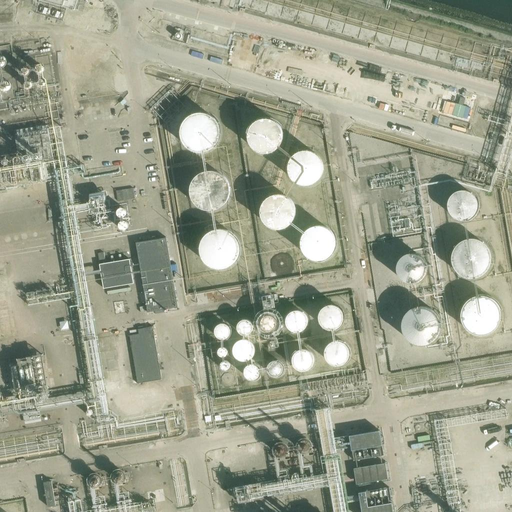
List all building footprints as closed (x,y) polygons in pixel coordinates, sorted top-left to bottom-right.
[(37,0),(38,0),(75,11),(78,0),(37,0)] [(13,58),(13,57),(12,55),(11,53),(9,50),(7,49),(6,48),(2,48),(0,48),(0,66),(2,67),(4,67),(6,67),(9,65),(11,62),(12,60),(13,58)] [(14,87),(13,83),(11,80),(8,78),(5,77),(3,77),(1,78),(0,78),(0,95),(1,96),(4,97),(7,96),(9,95),(11,94),(13,91),(13,90),(14,87)] [(220,136),(220,132),(220,128),(219,125),(217,121),(214,118),(211,115),(208,113),(204,112),(200,111),(196,112),(192,113),(189,114),(186,117),(183,119),(181,123),(179,126),(178,130),(178,134),(179,138),(181,142),(183,145),(186,148),(189,150),(192,152),(196,153),(200,153),(204,153),(208,151),(211,149),(214,147),(217,144),(219,140),(220,136)] [(283,136),(283,133),(283,130),(282,127),(280,124),(278,121),(276,119),(273,118),(270,116),(267,116),(263,116),(260,117),(257,118),(255,120),(252,123),(251,125),(249,128),(249,131),(249,135),(249,138),(251,141),(252,144),(255,146),(257,148),(260,149),(263,150),(267,150),(270,150),(273,149),(276,147),(278,145),(280,142),(282,139),(283,136)] [(322,171),(323,167),(322,164),(321,161),(320,157),(317,155),(315,152),(312,151),(308,150),(305,149),(302,149),(298,150),(295,151),(292,153),(290,156),(288,159),(286,162),(286,166),(286,169),(286,173),(288,176),(290,179),(292,181),(295,183),(298,185),(301,186),(305,186),(308,185),(312,184),(315,182),(317,180),(320,177),(321,174),(322,171)] [(0,184),(45,177),(40,151),(0,157),(0,184)] [(230,194),(230,190),(230,186),(229,183),(227,179),(225,176),(222,174),(218,172),(215,170),(211,170),(207,170),(203,171),(200,173),(196,175),(194,178),(192,181),(190,184),(189,188),(189,192),(190,196),(192,200),(194,203),(196,206),(200,208),(203,209),(207,210),(211,211),(215,210),(218,209),(222,207),(225,204),(227,201),(229,198),(230,194)] [(118,190),(118,200),(135,199),(135,189),(118,190)] [(106,190),(86,193),(90,216),(110,213),(106,190)] [(478,209),(478,206),(478,203),(477,200),(476,197),(474,195),(472,193),(469,191),(466,190),(463,190),(460,190),(457,191),(454,192),(452,194),(450,196),(448,199),(447,201),(446,204),(446,207),(447,210),(448,213),(450,216),(452,218),(454,220),(457,221),(460,222),(463,222),(466,222),(469,221),(472,219),(474,217),(476,215),(477,212),(478,209)] [(295,212),(296,209),(296,206),(295,203),(293,200),(291,197),(289,195),(286,194),(283,193),(280,192),(277,192),(274,193),(271,194),(268,196),(266,198),(264,201),(263,204),(262,207),(262,210),(263,214),(264,217),(266,219),(268,222),(271,223),(273,225),(277,225),(280,226),(283,225),(286,224),(289,223),(291,220),(293,218),(295,215),(295,212)] [(332,244),(332,241),(332,237),(331,234),(329,231),(327,229),(325,227),(322,225),(319,224),(316,223),(312,224),(309,224),(306,226),(304,228),(301,230),(300,233),(298,236),(298,239),(298,242),(298,245),(300,249),(301,251),(304,254),(306,256),(309,257),(312,258),(316,258),(319,257),(322,256),(325,255),(327,252),(329,250),(331,247),(332,244)] [(239,254),(239,250),(239,246),(238,242),(236,239),(233,235),(230,233),(227,231),(223,230),(220,229),(216,229),(212,230),(208,232),(205,234),(202,237),(200,240),(199,244),(198,248),(198,252),(199,256),(200,259),(202,262),(205,265),(208,268),(212,269),(216,270),(220,270),(223,270),(227,268),(231,266),(234,264),(236,261),(238,257),(239,254)] [(137,244),(140,264),(149,313),(178,308),(167,239),(137,244)] [(490,263),(491,259),(490,256),(489,252),(488,249),(485,246),(482,244),(479,242),(476,241),(472,240),(469,240),(465,241),(462,243),(459,245),(456,248),(454,251),(453,254),(452,258),(452,261),(453,265),(454,268),(456,271),(459,274),(462,276),(465,278),(469,278),(472,279),(476,278),(479,277),(483,275),(485,273),(488,270),(489,266),(490,263)] [(428,272),(428,269),(428,266),(427,263),(426,260),(424,258),(421,256),(419,255),(416,254),(413,254),(410,254),(407,255),(404,256),(402,258),(400,260),(398,263),(397,266),(397,269),(397,272),(398,275),(400,278),(402,280),(404,282),(407,283),(410,284),(413,284),(416,284),(419,283),(421,282),(424,280),(426,278),(427,275),(428,272)] [(130,261),(101,266),(104,289),(133,285),(130,261)] [(501,320),(501,316),(501,312),(500,308),(498,305),(495,302),(492,299),(489,297),(485,296),(481,295),(477,295),(474,296),(470,298),(467,300),(464,303),(462,306),(461,310),(460,314),(460,318),(461,321),(462,325),(464,328),(467,331),(470,334),(474,335),(477,336),(481,336),(485,336),(489,334),(492,332),(495,330),(498,327),(500,323),(501,320)] [(344,321),(345,318),(344,316),(344,313),(342,311),(341,309),(339,307),(336,306),(334,305),(331,304),(329,305),(326,305),(324,306),(322,308),(320,310),(318,312),(317,314),(317,317),(317,320),(317,322),(318,325),(320,327),(322,329),(324,330),(326,331),(329,332),(331,332),(334,332),(336,331),(339,329),(341,328),(342,326),(344,323),(344,321)] [(442,332),(443,328),(442,324),(441,320),(439,316),(437,313),(434,311),(431,309),(427,307),(423,307),(419,307),(415,308),(411,309),(408,312),(405,315),(403,318),(402,322),(401,325),(401,329),(402,333),(403,337),(405,340),(408,343),(411,345),(415,347),(419,348),(423,348),(427,348),(430,346),(434,344),(437,342),(439,339),(441,335),(442,332)] [(309,321),(309,320),(308,316),(307,314),(306,312),(304,311),(302,309),(298,308),(296,308),(292,309),(290,310),(288,312),(287,313),(286,315),(285,317),(285,320),(285,322),(285,324),(286,326),(288,328),(289,330),(292,331),(294,332),(296,332),(299,332),(301,332),(304,329),(306,328),(307,326),(308,323),(309,321)] [(276,327),(276,324),(276,321),(274,319),(272,317),(269,316),(266,316),(263,318),(261,320),(260,323),(260,326),(261,328),(263,331),(266,332),(269,332),(272,331),(274,330),(276,327)] [(253,328),(253,326),(251,323),(249,321),(247,320),(246,320),(243,320),(240,321),(240,322),(238,325),(237,328),(237,331),(239,334),(242,335),(245,336),(248,335),(250,334),(252,331),(253,328)] [(231,331),(232,331),(231,328),(229,325),(226,324),(224,323),(221,323),(218,325),(216,327),(215,331),(216,334),(217,336),(220,338),(223,339),(226,339),(229,337),(231,335),(231,331)] [(154,326),(129,331),(139,383),(163,379),(154,326)] [(255,352),(255,350),(255,347),(254,345),(253,343),(251,341),(249,340),(247,339),(244,338),(242,339),(239,339),(237,340),(235,342),(234,344),(233,346),(232,349),(232,351),(233,353),(234,356),(235,358),(237,359),(239,360),(242,361),(244,361),(247,361),(249,360),(251,359),(253,357),(254,355),(255,352)] [(349,353),(349,350),(348,348),(346,345),(345,343),(343,342),(341,341),(339,340),(336,340),(334,340),(331,341),(328,343),(327,344),(326,346),(325,348),(324,351),(324,353),(325,357),(326,360),(327,361),(328,363),(331,364),(333,365),(336,365),(339,365),(341,365),(343,364),(345,362),(346,360),(348,358),(349,356),(349,353)] [(314,363),(314,360),(314,357),(313,354),(311,352),(309,350),(307,349),(304,348),(301,348),(298,349),(296,350),(294,352),(292,354),(291,357),(291,360),(291,363),(292,365),(294,367),(296,369),(298,371),(301,371),(304,371),(307,371),(309,369),(311,367),(313,365),(314,363)] [(282,372),(283,369),(282,367),(281,364),(279,362),(276,361),(273,361),(271,362),(269,364),(267,367),(267,369),(267,372),(269,375),(271,376),(274,377),(276,377),(279,376),(281,374),(282,372)] [(259,374),(260,371),(259,368),(258,366),(255,364),(252,363),(249,363),(247,365),(245,367),(244,370),(244,372),(245,375),(247,377),(249,379),(252,379),(255,378),(258,376),(259,374)] [(392,423),(394,435),(403,433),(400,421),(392,423)] [(380,429),(336,437),(338,450),(352,447),(354,460),(385,455),(380,429)] [(288,451),(288,448),(286,445),(285,444),(283,443),(280,443),(277,444),(274,445),(272,448),(272,451),(272,454),(274,457),(277,459),(280,459),(283,459),(286,457),(288,455),(288,451)] [(386,463),(355,468),(358,484),(389,479),(386,463)] [(125,481),(125,480),(125,477),(123,475),(120,473),(117,472),(113,472),(111,474),(109,477),(108,480),(108,483),(110,486),(112,488),(116,489),(119,489),(121,488),(123,487),(125,484),(125,481)] [(103,486),(103,485),(102,482),(100,479),(98,478),(96,477),(95,477),(92,477),(90,478),(89,479),(87,481),(86,483),(86,485),(86,488),(88,491),(90,493),(92,494),(94,494),(97,493),(100,491),(102,489),(103,486)] [(52,483),(44,484),(49,508),(56,507),(52,483)] [(393,511),(390,486),(359,491),(362,511),(393,511)]
